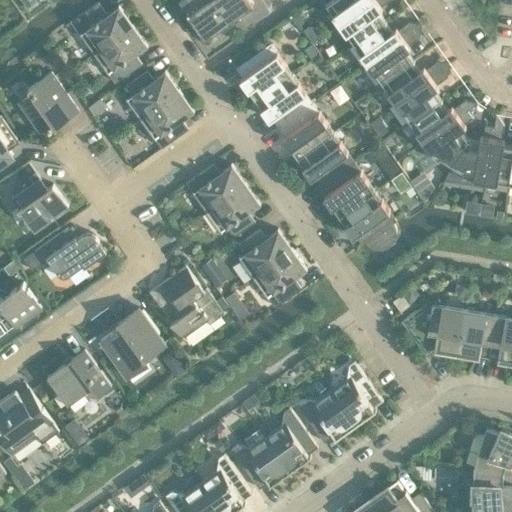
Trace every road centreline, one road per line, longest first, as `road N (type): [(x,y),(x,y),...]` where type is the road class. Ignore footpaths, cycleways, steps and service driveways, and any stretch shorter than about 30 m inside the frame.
road 1 (residential): [(440,410),(228,118)]
road 2 (residential): [(0,375),(154,266),(109,204)]
road 3 (residential): [(297,511),(440,410)]
road 4 (residential): [(109,204),(228,118)]
road 5 (residential): [(228,118),(143,0)]
road 6 (residential): [(511,95),(432,0)]
